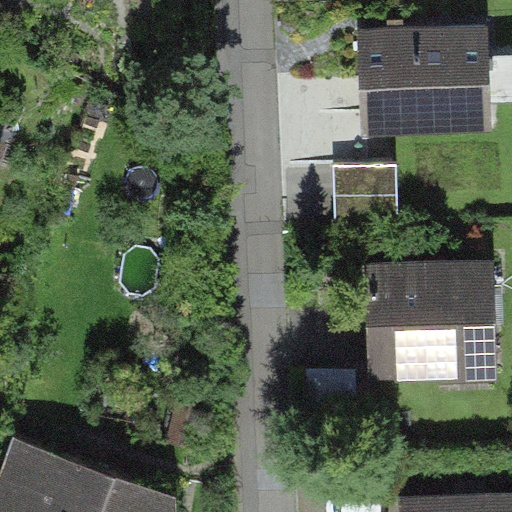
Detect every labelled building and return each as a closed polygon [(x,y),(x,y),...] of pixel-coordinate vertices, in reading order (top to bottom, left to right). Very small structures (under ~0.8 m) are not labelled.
[(366,29),(369,132),(497,128),(494,25),(366,29)] [(406,216),(404,154),(340,155),(342,218),(406,216)] [(499,251),(366,254),(368,374),(501,371),(499,251)] [(170,511),(180,481),(14,428),(0,471),(0,511),(170,511)] [(511,511),(511,484),(402,487),(402,511),(511,511)]
